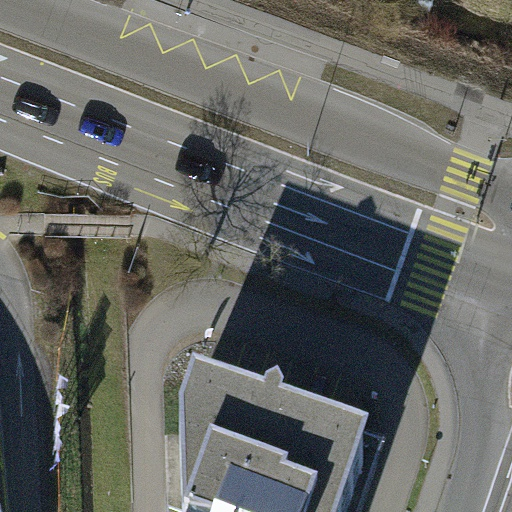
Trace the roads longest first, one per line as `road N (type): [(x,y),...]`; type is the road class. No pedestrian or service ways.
road 1 (secondary): [(0,93),(511,287)]
road 2 (secondary): [(511,195),(0,6)]
